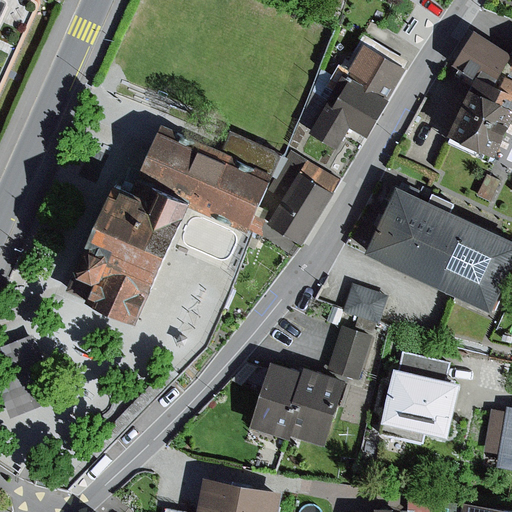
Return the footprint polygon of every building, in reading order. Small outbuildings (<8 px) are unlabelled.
[(0,0),(0,95),(43,0),(42,0),(0,0)] [(511,57),(511,50),(477,29),(455,62),(480,72),(500,81),(511,57)] [(345,71),(392,98),(409,68),(363,41),(345,71)] [(392,98),(345,71),(329,99),(311,129),(340,146),(352,124),(371,135),(392,98)] [(511,86),(500,81),(480,72),(450,140),(495,160),(511,121),(511,86)] [(300,123),(311,129),(329,99),(313,89),(300,123)] [(135,182),(119,175),(71,286),(92,295),(91,298),(142,321),(193,203),(249,227),(272,174),(160,125),(135,182)] [(309,158),(271,220),(303,240),(341,178),(309,158)] [(489,173),(479,192),(492,199),(502,180),(489,173)] [(431,198),(400,183),(369,251),(494,309),(511,271),(511,235),(453,208),(456,201),(434,191),(431,198)] [(389,295),(355,282),(345,310),(379,322),(389,295)] [(375,335),(345,324),(330,366),(360,376),(375,335)] [(34,334),(4,346),(17,378),(0,385),(0,389),(12,418),(45,405),(31,371),(47,365),(34,334)] [(403,349),(399,366),(448,378),(452,361),(403,349)] [(311,371),(275,359),(253,424),(290,436),(292,432),(311,371)] [(313,366),(311,371),(292,432),(327,443),(349,378),(313,366)] [(448,378),(399,366),(386,420),(450,435),(463,381),(448,378)] [(511,405),(510,405),(509,411),(493,408),(486,450),(501,452),(498,465),(511,467),(511,405)] [(281,511),(285,492),(207,477),(201,511),(200,511),(281,511)] [(435,511),(436,497),(410,493),(409,508),(418,510),(417,511),(435,511)] [(511,511),(511,507),(466,501),(464,511),(511,511)]
